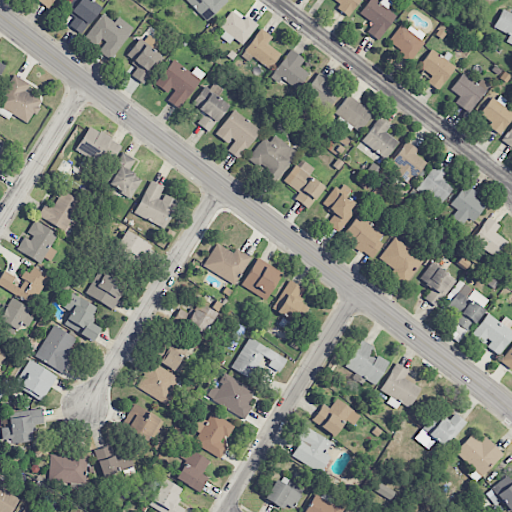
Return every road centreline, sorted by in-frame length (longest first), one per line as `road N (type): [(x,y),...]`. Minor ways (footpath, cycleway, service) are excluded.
road 1 (tertiary): [(0,15),(511,410)]
road 2 (residential): [(275,0),(511,186)]
road 3 (residential): [(221,511),(358,290)]
road 4 (residential): [(87,405),(223,187)]
road 5 (residential): [(0,223),(87,83)]
